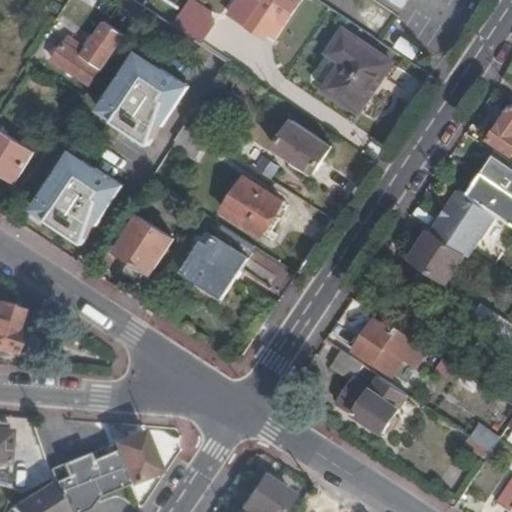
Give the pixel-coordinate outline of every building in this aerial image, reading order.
[(143,8),(130,0),(121,0),(118,6),(136,19),(143,8)] [(209,13),(189,0),(187,0),(171,26),(198,44),(212,22),(206,18),(209,13)] [(274,40),(300,0),(238,0),(228,16),(264,39),(267,35),(274,40)] [(385,0),(401,10),(407,0),(385,0)] [(51,61),(88,86),(121,36),(102,24),(84,50),(66,38),(51,61)] [(320,49),(333,57),(316,84),(350,108),(369,80),(383,58),(335,26),(320,49)] [(417,48),(401,38),(395,48),(411,58),(417,48)] [(395,66),(383,58),(369,80),(381,88),(395,66)] [(131,60),(96,112),(125,131),(131,121),(139,126),(138,128),(137,131),(138,135),(142,137),(152,141),(186,90),(160,72),(157,78),(131,60)] [(511,104),(511,105),(487,138),(511,154),(511,152),(511,104)] [(131,121),(125,131),(148,147),(152,141),(142,137),(138,135),(137,131),(138,128),(139,126),(131,121)] [(310,176),(330,147),(292,122),(272,150),(310,176)] [(207,140),(186,126),(173,144),(171,147),(193,161),(207,140)] [(0,174),(13,183),(32,153),(0,132),(0,174)] [(65,159),(30,210),(58,229),(65,219),(73,225),(72,226),(71,229),(72,233),(76,236),(85,239),(120,188),(94,171),(90,176),(65,159)] [(489,164),(468,194),(498,215),(511,224),(511,179),(489,164)] [(260,235),(282,204),(245,178),(222,209),(260,235)] [(468,194),(459,188),(430,229),(466,253),(470,256),(498,215),(468,194)] [(173,240),(140,217),(117,251),(149,274),(173,240)] [(65,219),(58,229),(82,245),(85,239),(76,236),(72,233),(71,229),(72,226),(73,225),(65,219)] [(201,242),(200,243),(184,267),(181,272),(209,290),(213,284),(227,293),(249,260),(246,257),(252,247),(221,226),(207,246),(201,242)] [(409,259),(446,283),(466,253),(430,229),(409,259)] [(200,243),(190,237),(174,260),(184,267),(200,243)] [(227,293),(213,284),(209,290),(222,300),(227,293)] [(477,306),(469,316),(508,342),(511,335),(511,328),(510,327),(477,306)] [(0,308),(0,353),(12,357),(24,317),(0,308)] [(403,357),(415,366),(426,349),(394,327),(391,332),(375,320),(361,339),(357,336),(349,347),(390,375),(403,357)] [(383,433),(387,426),(392,429),(399,419),(394,416),(408,397),(379,377),(373,387),(357,376),(363,366),(341,351),(330,369),(353,384),(341,402),(351,411),(383,433)] [(500,439),(479,425),(469,438),(490,453),(500,439)] [(11,434),(0,432),(0,463),(9,465),(10,460),(16,461),(17,449),(11,447),(11,434)] [(62,511),(83,511),(85,511),(95,499),(158,474),(141,434),(47,470),(52,485),(61,510),(62,511)] [(469,438),(464,445),(485,460),(490,453),(469,438)] [(242,511),(280,511),(289,499),(260,480),(240,510),(242,511)] [(62,511),(61,510),(52,485),(17,511),(62,511)] [(506,511),(511,506),(501,498),(491,511),(506,511)]
